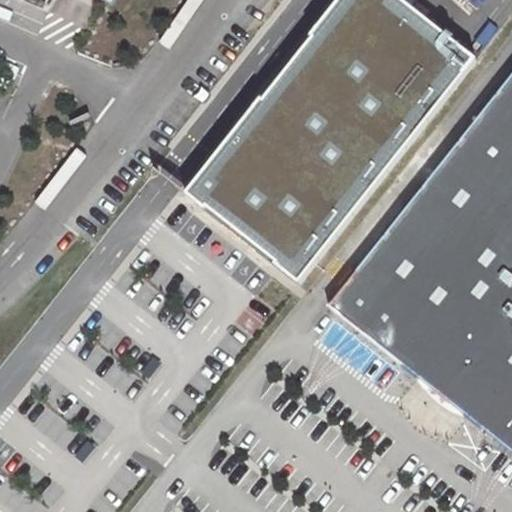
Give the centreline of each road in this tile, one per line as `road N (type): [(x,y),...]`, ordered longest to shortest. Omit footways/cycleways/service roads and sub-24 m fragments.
road 1 (unclassified): [(0,267),(209,0)]
road 2 (unknown): [(312,0),(139,218)]
road 3 (unknown): [(139,218),(225,294),(224,312),(186,358)]
road 4 (unknown): [(91,278),(186,358)]
road 5 (unknown): [(37,345),(132,423)]
